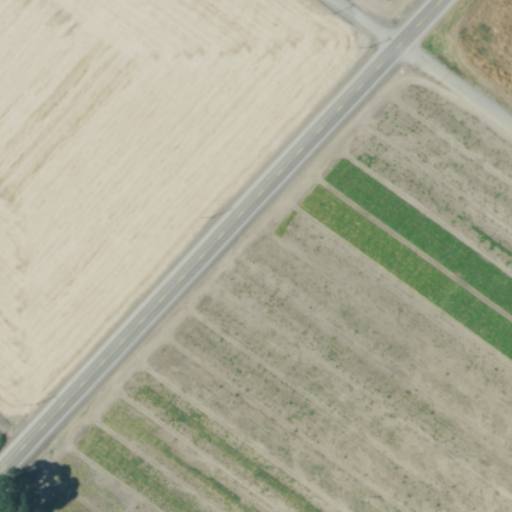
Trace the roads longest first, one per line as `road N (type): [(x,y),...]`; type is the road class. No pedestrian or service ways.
road 1 (secondary): [(0,469),(440,0)]
road 2 (residential): [(397,45),(511,127)]
